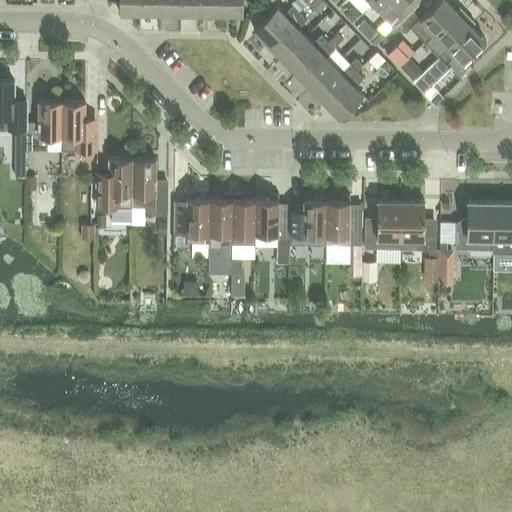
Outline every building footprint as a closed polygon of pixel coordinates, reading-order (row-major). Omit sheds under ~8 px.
[(139,0),(118,0),(118,12),(139,12),(139,0)] [(139,0),(139,12),(159,12),(159,0),(139,0)] [(159,0),(159,12),(180,12),(180,0),(159,0)] [(180,0),(180,12),(200,13),(200,0),(180,0)] [(200,0),(200,13),(221,13),(220,0),(200,0)] [(220,0),(221,13),(242,13),(241,0),(220,0)] [(273,0),(258,0),(254,5),(252,14),(261,17),(263,12),(272,3),(273,0)] [(326,4),(322,0),(313,0),(308,5),(317,14),(326,4)] [(373,0),(370,3),(392,27),(396,24),(413,7),(420,0),(373,0)] [(436,0),(421,15),(413,7),(396,24),(404,33),(410,27),(424,41),(456,10),(446,0),(436,0)] [(267,43),(299,12),(292,5),(283,13),(276,5),(252,28),(267,43)] [(352,7),(344,15),(351,21),(359,14),(352,7)] [(456,10),(424,41),(438,56),(470,25),(456,10)] [(299,12),(267,43),(281,58),(305,35),(297,28),(306,19),(299,12)] [(470,25),(438,56),(460,79),(472,66),(465,59),(485,40),(470,25)] [(337,32),(327,41),(333,47),(342,38),(337,32)] [(305,35),(281,58),(295,72),(327,41),(320,34),(312,42),(305,35)] [(327,41),(295,72),(310,87),(333,64),(326,57),(334,48),(333,47),(327,41)] [(396,44),(386,54),(398,66),(407,56),(396,44)] [(438,56),(412,80),(423,92),(449,67),(438,56)] [(356,57),(349,63),(356,70),(363,64),(356,57)] [(408,57),(399,66),(407,75),(416,65),(408,57)] [(189,79),(198,71),(188,59),(178,66),(189,79)] [(340,72),(333,64),(310,87),(324,102),(356,70),(349,63),(340,72)] [(356,70),(324,102),(338,117),(362,94),(354,86),(363,78),(356,70)] [(13,80),(0,80),(0,128),(25,129),(25,125),(25,105),(13,105),(13,80)] [(25,125),(25,129),(25,149),(60,150),(61,101),(37,101),(37,125),(25,125)] [(61,101),(60,150),(96,150),(96,125),(84,125),(84,101),(61,101)] [(95,206),(131,206),(131,197),(132,158),(108,158),(108,182),(95,182),(95,206)] [(132,158),(131,197),(131,206),(144,207),(144,214),(167,215),(167,183),(155,183),(155,158),(132,158)] [(36,175),(25,175),(25,189),(36,189),(36,175)] [(208,242),(209,197),(194,197),(194,192),(186,192),(185,207),(173,207),(173,242),(195,242),(208,242)] [(209,197),(208,242),(208,252),(220,253),(220,233),(230,233),(231,233),(232,193),(224,193),(224,198),(209,197)] [(231,233),(230,233),(230,244),(255,244),(255,233),(254,233),(254,198),(240,198),(240,193),(232,193),(231,233)] [(269,198),(254,198),(254,233),(255,233),(276,233),(276,237),(289,237),(290,209),(278,209),(278,193),(269,193),(269,198)] [(289,237),(289,243),(324,244),(324,234),(325,234),(325,199),(311,199),(311,194),(302,194),(302,209),(290,209),(289,237)] [(340,199),(325,199),(325,234),(324,234),(324,244),(349,244),(361,244),(361,210),(349,209),(349,194),(340,194),(340,199)] [(399,248),(400,200),(376,200),(376,224),(364,224),(364,248),(399,248)] [(400,200),(399,248),(435,249),(435,225),(423,225),(423,200),(400,200)] [(492,238),(492,201),(467,200),(467,222),(454,222),(454,248),(491,249),(492,249),(493,238),(492,238)] [(511,201),(492,201),(492,238),(493,238),(492,249),(491,249),(491,253),(511,252),(511,201)] [(106,214),(97,214),(97,226),(106,226),(106,214)] [(276,264),(288,264),(289,243),(289,237),(276,237),(276,264)] [(349,244),(349,275),(360,275),(361,261),(361,244),(349,244)] [(231,272),(231,259),(221,259),(221,271),(231,272)] [(241,259),(231,259),(231,272),(241,272),(241,259)] [(360,275),(360,281),(375,281),(376,261),(361,261),(360,275)] [(438,280),(438,266),(423,266),(424,279),(438,280)]
